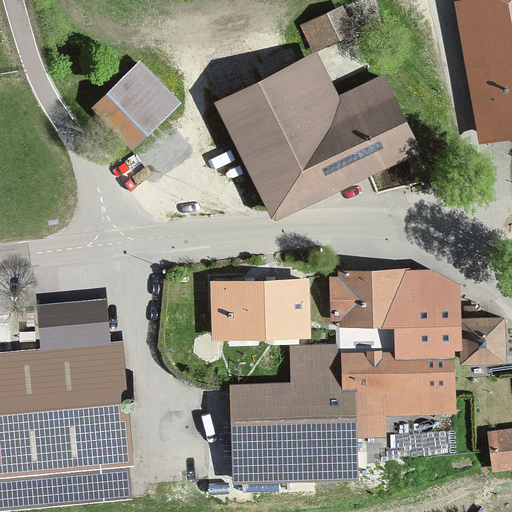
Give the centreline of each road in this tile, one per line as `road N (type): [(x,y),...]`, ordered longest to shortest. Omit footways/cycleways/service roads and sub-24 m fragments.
road 1 (tertiary): [(113,243),(352,222),(455,244)]
road 2 (unclassified): [(113,243),(94,174),(40,82),(13,0)]
road 3 (residential): [(455,244),(477,206),(477,175),(437,0)]
